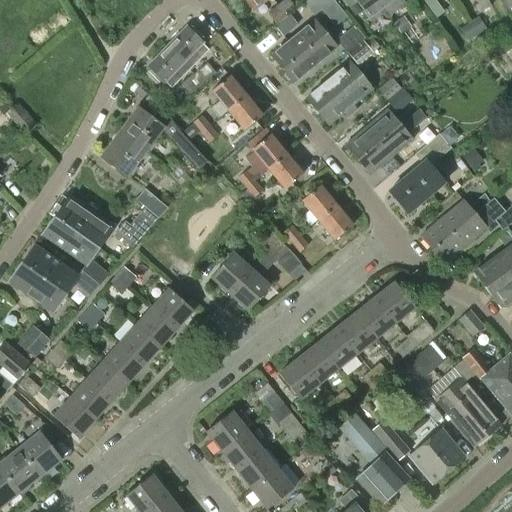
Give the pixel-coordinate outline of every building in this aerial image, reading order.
[(266,0),(242,0),(252,12),(266,0)] [(283,0),(277,6),(283,13),(292,5),(288,0),(283,0)] [(308,0),(303,4),(304,5),(313,17),(321,11),(331,22),(343,13),(332,0),(308,0)] [(391,15),(380,0),(353,0),(371,23),(382,15),(386,19),(391,15)] [(380,0),(391,15),(405,5),(400,0),(380,0)] [(511,0),(501,0),(506,10),(507,9),(511,8),(511,0)] [(361,11),(355,3),(348,8),(354,16),(361,11)] [(283,13),(277,6),(267,14),(273,21),(283,13)] [(393,24),(400,35),(410,27),(403,17),(393,24)] [(468,23),(476,35),(485,29),(477,18),(468,23)] [(282,70),(325,35),(314,22),(271,57),(282,70)] [(476,35),(468,23),(459,29),(467,41),(476,35)] [(346,54),(347,54),(362,41),(364,39),(354,26),(335,41),(346,54)] [(186,28),(167,48),(190,70),(209,51),(202,44),(202,43),(186,28)] [(325,35),(282,70),(293,84),(336,49),(325,35)] [(362,41),(347,54),(357,67),(373,54),(372,53),(379,48),(372,39),(365,44),(362,41)] [(190,70),(167,48),(147,68),(163,84),(164,83),(171,89),(190,70)] [(388,67),(394,62),(390,56),(384,61),(388,67)] [(207,64),(194,74),(202,84),(215,75),(207,64)] [(316,113),(359,77),(348,64),(305,99),(316,113)] [(202,84),(194,74),(181,85),(186,91),(187,91),(189,94),(202,84)] [(227,112),(246,96),(229,77),(211,92),(227,112)] [(359,77),(316,113),(327,126),(344,113),(347,118),(356,110),(352,106),(371,91),(359,77)] [(385,102),(387,101),(401,90),(391,78),(376,91),(385,102)] [(401,90),(387,101),(395,111),(405,103),(413,114),(418,110),(419,109),(409,97),(408,98),(401,90)] [(165,114),(147,96),(138,109),(137,109),(119,134),(144,153),(159,133),(170,142),(177,150),(197,173),(206,162),(202,157),(179,132),(172,122),(165,114)] [(262,116),(246,96),(227,112),(243,132),(262,116)] [(6,114),(25,135),(36,124),(17,104),(6,114)] [(356,161),(399,124),(387,110),(343,146),(356,161)] [(400,125),(399,124),(356,161),(368,176),(412,139),(407,134),(425,118),(418,110),(413,114),(400,125)] [(200,133),(209,126),(201,116),(192,123),(200,133)] [(209,126),(200,133),(197,135),(205,146),(217,136),(209,126)] [(458,139),(449,128),(440,136),(449,147),(458,139)] [(144,153),(119,134),(101,158),(126,177),(144,153)] [(270,135),(257,145),(251,151),(267,170),(286,155),(270,135)] [(421,164),(388,192),(407,214),(443,184),(429,167),(450,149),(438,135),(427,145),(414,155),(421,164)] [(480,168),(477,165),(467,151),(461,156),(466,163),(474,173),(480,168)] [(286,155),(267,170),(284,190),(302,175),(286,155)] [(246,188),(254,181),(246,171),(238,178),(246,188)] [(262,191),(254,181),(246,188),(254,197),(262,191)] [(317,222),(336,206),(319,186),(301,201),(317,222)] [(144,189),(142,192),(135,201),(144,208),(157,219),(166,209),(144,189)] [(484,195),(469,208),(475,214),(489,202),(484,195)] [(55,218),(98,248),(111,229),(68,199),(55,218)] [(475,214),(469,208),(463,200),(419,237),(431,251),(475,214)] [(497,235),(506,227),(511,222),(511,205),(489,225),(497,235)] [(352,226),(336,206),(317,222),(333,242),(352,226)] [(125,222),(115,233),(115,234),(114,234),(132,248),(157,219),(144,208),(129,226),(125,222)] [(486,228),(475,214),(431,251),(443,264),(486,228)] [(98,248),(55,218),(42,237),(84,266),(85,267),(89,260),(98,248)] [(290,243),(299,236),(291,226),(282,233),(290,243)] [(266,253),(279,242),(272,233),(259,244),(266,253)] [(299,236),(290,243),(298,253),(307,246),(299,236)] [(266,253),(274,262),(287,276),(288,276),(288,275),(299,266),(300,264),(279,242),(266,253)] [(511,243),(504,249),(472,272),(484,289),(511,268),(511,243)] [(35,246),(22,265),(65,295),(71,285),(78,276),(77,276),(35,246)] [(228,295),(251,270),(232,254),(210,278),(228,295)] [(84,266),(81,271),(98,287),(108,275),(89,260),(85,267),(84,266)] [(65,295),(22,265),(9,283),(52,313),(65,295)] [(123,267),(115,276),(128,287),(136,278),(123,267)] [(511,268),(484,289),(496,305),(499,309),(505,309),(511,303),(511,268)] [(259,278),(251,270),(228,295),(247,312),(269,287),(259,278)] [(81,271),(77,276),(78,276),(71,285),(88,299),(98,287),(81,271)] [(128,287),(115,276),(107,285),(120,296),(128,287)] [(393,282),(374,298),(395,324),(414,308),(393,282)] [(168,289),(151,307),(176,330),(193,311),(168,289)] [(395,324),(374,298),(355,313),(376,339),(395,324)] [(83,313),(96,324),(104,315),(91,304),(83,313)] [(151,307),(135,326),(160,348),(176,330),(151,307)] [(484,327),(469,310),(457,320),(472,337),(484,327)] [(96,324),(83,313),(76,322),(88,333),(96,324)] [(376,339),(355,313),(336,328),(356,354),(376,339)] [(414,348),(433,332),(424,321),(405,337),(406,339),(414,348)] [(19,342),(16,345),(34,359),(49,341),(32,326),(19,342)] [(135,326),(118,344),(143,366),(160,348),(135,326)] [(336,328),(317,343),(337,369),(356,354),(336,328)] [(414,348),(406,339),(393,349),(401,359),(414,348)] [(59,341),(51,350),(64,361),(72,352),(59,341)] [(0,347),(0,365),(18,380),(29,366),(3,343),(0,347)] [(337,369),(317,343),(297,359),(318,385),(337,369)] [(118,344),(102,362),(127,384),(143,366),(118,344)] [(428,346),(418,354),(432,371),(442,362),(428,346)] [(64,361),(51,350),(44,359),(57,369),(64,361)] [(511,416),(511,388),(494,367),(491,370),(474,350),(462,360),(478,380),(479,379),(511,417),(511,416)] [(432,371),(418,354),(408,363),(422,379),(432,371)] [(511,358),(509,355),(494,367),(511,388),(511,358)] [(318,385),(297,359),(278,374),(299,400),(318,385)] [(461,360),(452,368),(465,382),(474,375),(461,360)] [(127,384),(102,362),(85,380),(110,403),(127,384)] [(370,370),(380,383),(389,376),(379,363),(370,370)] [(380,383),(370,370),(360,378),(371,391),(380,383)] [(0,373),(0,398),(12,385),(3,376),(0,373)] [(19,387),(32,398),(40,389),(27,378),(19,387)] [(487,437),(500,426),(460,378),(446,389),(487,437)] [(85,380),(69,398),(94,421),(110,403),(85,380)] [(261,404),(274,393),(266,383),(253,394),(261,404)] [(487,437),(446,389),(433,400),(474,448),(487,437)] [(344,390),(331,401),(339,410),(352,400),(344,390)] [(16,417),(24,407),(12,396),(3,405),(16,417)] [(94,421),(69,398),(52,417),(77,439),(94,421)] [(339,410),(331,401),(318,411),(326,421),(339,410)] [(220,452),(246,432),(231,412),(205,433),(220,452)] [(284,433),(297,423),(290,413),(276,424),(284,433)] [(352,435),(375,462),(355,480),(379,506),(408,479),(385,454),(387,452),(354,414),(338,428),(347,439),(352,435)] [(37,435),(18,450),(39,477),(59,460),(47,444),(56,436),(38,419),(29,426),(37,435)] [(371,431),(397,462),(409,451),(383,420),(371,431)] [(304,432),(297,423),(284,433),(291,442),(304,432)] [(431,484),(463,457),(440,430),(408,457),(431,484)] [(246,432),(220,452),(235,471),(262,451),(246,432)] [(312,442),(299,452),(306,462),(320,451),(312,442)] [(39,477),(18,450),(0,464),(0,468),(19,493),(39,477)] [(262,451),(235,471),(251,491),(277,470),(262,451)] [(0,507),(19,493),(0,468),(0,507)] [(277,470),(251,491),(266,510),(292,490),(277,470)] [(137,511),(144,511),(166,495),(151,475),(125,496),(137,511)] [(367,511),(350,492),(338,503),(345,511),(367,511)] [(180,511),(166,495),(144,511),(180,511)]
